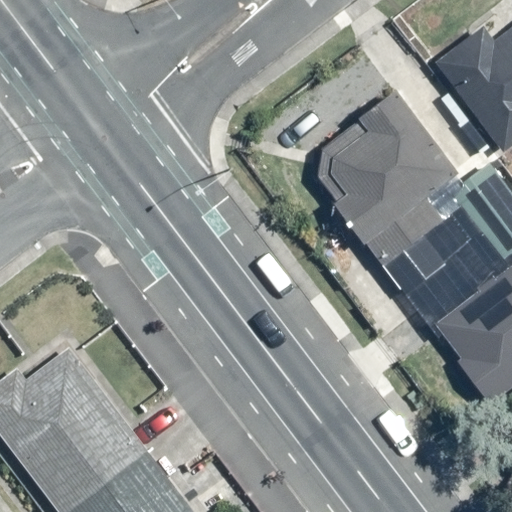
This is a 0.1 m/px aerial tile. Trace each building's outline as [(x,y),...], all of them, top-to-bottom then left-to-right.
[(511,143),(511,28),(494,43),(480,24),(432,62),(503,151),(511,143)] [(411,287),(442,263),(418,234),(438,218),(421,196),(451,172),(385,90),(353,115),(365,130),(314,171),(334,196),(323,205),(342,229),(341,231),(353,234),(403,294),(411,287)] [(511,186),(491,158),(447,191),(499,258),(511,248),(511,186)] [(511,267),(430,332),(483,404),(511,382),(511,267)] [(195,511),(58,336),(0,380),(0,436),(58,511),(195,511)]
